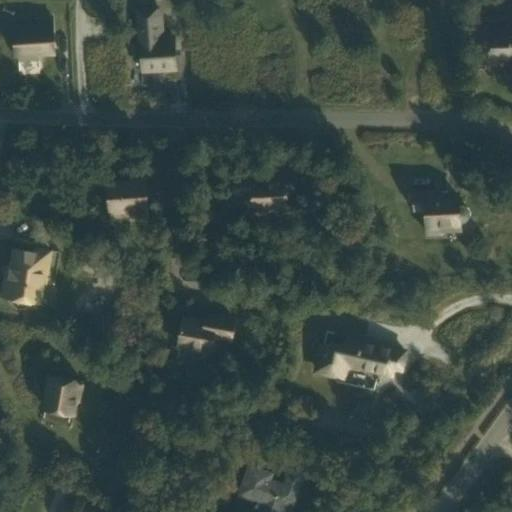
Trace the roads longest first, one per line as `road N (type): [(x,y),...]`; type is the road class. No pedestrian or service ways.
road 1 (unclassified): [(511,136),(439,120),(0,114)]
road 2 (unclassified): [(440,511),(511,414)]
